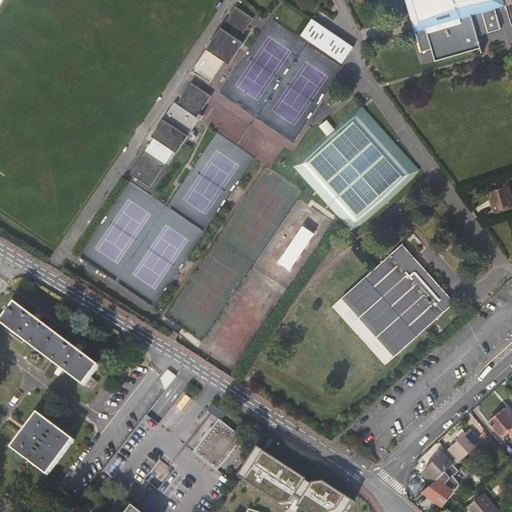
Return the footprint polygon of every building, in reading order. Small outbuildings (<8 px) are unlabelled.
[(245,41),(242,38),(259,13),(243,0),(195,71),(212,82),(227,60),(230,61),(245,41)] [(434,63),(480,47),(476,35),(473,27),(484,24),(486,32),(499,28),(492,6),(499,3),(500,5),(504,3),(510,25),(511,24),(511,0),(405,0),(421,54),(431,50),(434,63)] [(304,34),(343,63),(353,46),(315,19),(304,34)] [(476,35),(486,32),(484,24),(473,27),(476,35)] [(205,115),(202,112),(213,96),(194,82),(180,101),(176,100),(155,133),(157,136),(133,170),(152,185),(174,152),(177,152),(199,120),(201,122),(205,115)] [(412,182),(420,169),(363,107),(344,117),(334,127),(328,120),(321,128),(326,135),(295,167),(355,230),(412,182)] [(487,193),(496,216),(511,210),(511,195),(509,185),(487,193)] [(398,355),(456,301),(405,244),(376,270),(346,297),(398,355)] [(60,377),(65,371),(66,372),(74,377),(92,391),(98,383),(94,380),(91,378),(100,366),(82,352),(85,348),(80,343),(76,348),(40,320),(43,316),(37,311),(34,316),(16,303),(12,310),(9,308),(7,312),(9,314),(1,323),(24,340),(39,351),(48,358),(61,367),(56,373),(60,377)] [(169,370),(161,379),(166,390),(177,376),(169,370)] [(502,435),(511,427),(511,417),(505,409),(490,421),(502,435)] [(50,474),(75,441),(69,436),(52,423),(39,413),(28,428),(26,431),(23,434),(13,448),(49,476),(50,474)] [(216,472),(241,440),(219,422),(193,454),(216,472)] [(482,445),(471,432),(447,451),(459,463),(482,445)] [(294,503),(308,480),(258,447),(240,476),(283,504),(294,503)] [(442,452),(423,468),(435,482),(455,466),(459,463),(447,451),(443,454),(442,452)] [(455,466),(435,482),(423,492),(443,507),(461,485),(454,477),(460,472),(455,466)] [(325,482),(314,484),(300,507),(307,511),(348,511),(355,501),(325,482)] [(485,493),(468,506),(473,511),(498,511),(500,511),(485,493)]
